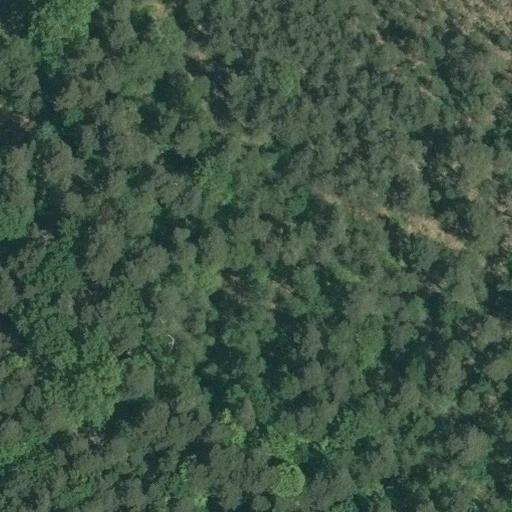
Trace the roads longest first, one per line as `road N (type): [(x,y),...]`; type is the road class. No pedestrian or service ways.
road 1 (track): [(108,433),(0,335)]
road 2 (track): [(0,498),(108,433)]
